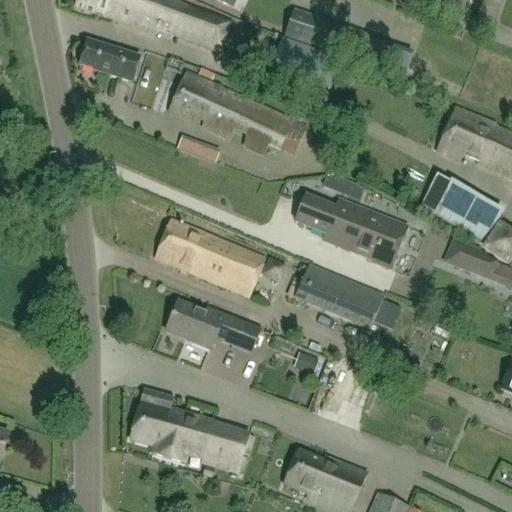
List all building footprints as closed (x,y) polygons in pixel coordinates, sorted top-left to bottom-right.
[(222,50),(231,25),(188,9),(166,0),(77,0),(74,8),(85,12),(154,37),(158,33),(220,55),(222,50)] [(213,0),(232,9),(236,0),(213,0)] [(391,45),(293,12),(284,40),(381,73),(391,45)] [(329,92),(340,63),(341,61),(281,41),(270,72),(329,92)] [(132,86),(140,60),(86,43),(78,68),(95,73),(95,74),(132,86)] [(382,78),(405,84),(412,60),(389,54),(382,78)] [(307,129),(293,124),(211,87),(214,76),(201,70),(196,81),(185,76),(167,117),(188,127),(193,117),(205,122),(202,129),(229,141),(233,132),(246,138),(242,147),(264,157),(268,147),(280,152),(279,154),(294,160),(307,129)] [(495,127),(455,111),(437,154),(460,164),(464,157),(477,163),(477,168),(511,182),(511,136),(507,134),(509,129),(496,124),(495,127)] [(142,154),(145,138),(98,129),(95,145),(142,154)] [(210,165),(213,156),(201,152),(198,160),(210,165)] [(500,219),(435,182),(420,209),(484,246),(495,227),(500,219)] [(346,184),(340,197),(359,205),(364,192),(346,184)] [(354,256),(369,214),(338,202),(335,210),(305,199),(295,225),(339,243),(337,249),(354,256)] [(369,214),(354,256),(366,261),(367,259),(373,261),(371,265),(390,272),(407,229),(369,214)] [(266,261),(170,223),(155,260),(251,299),(266,261)] [(488,256),(481,253),(452,242),(443,265),(494,286),(502,266),(496,264),(497,262),(487,258),(488,256)] [(370,332),(383,299),(308,268),(295,301),(370,332)] [(205,316),(177,305),(165,335),(210,353),(214,342),(250,356),(260,333),(207,312),(205,316)] [(511,365),(501,392),(511,396),(511,365)] [(347,372),(332,419),(344,423),(359,376),(347,372)] [(143,393),(130,442),(153,449),(151,457),(185,466),(188,452),(205,456),(203,466),(238,475),(248,436),(212,426),(213,423),(170,411),(173,401),(143,393)] [(0,464),(9,436),(0,433),(0,464)] [(321,463),(297,453),(284,486),(308,496),(306,500),(334,511),(351,511),(366,476),(323,459),(321,463)] [(407,511),(409,510),(377,496),(370,511),(407,511)]
